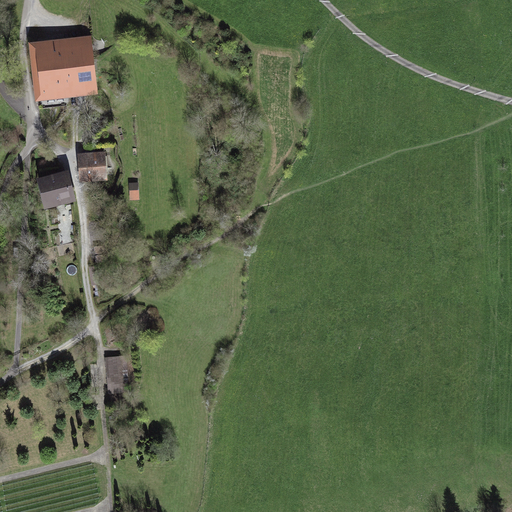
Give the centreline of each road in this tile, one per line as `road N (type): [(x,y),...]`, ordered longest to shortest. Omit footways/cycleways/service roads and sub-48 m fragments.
road 1 (track): [(28,148),(17,373)]
road 2 (track): [(95,327),(227,227),(275,202)]
road 3 (track): [(324,0),(391,55),(511,101)]
road 4 (residential): [(27,0),(32,136),(0,202)]
road 5 (track): [(95,327),(113,511)]
